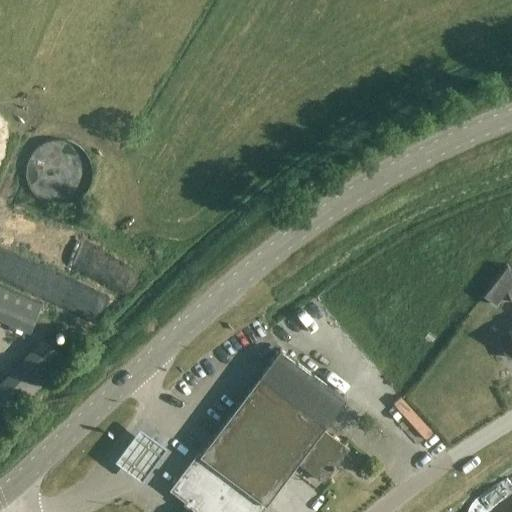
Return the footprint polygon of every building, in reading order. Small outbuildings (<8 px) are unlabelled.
[(84,193),(87,188),(90,182),(91,176),(92,170),(91,163),(89,157),(85,152),(81,147),(76,143),(70,140),(64,139),(58,139),(52,139),(45,141),(40,145),(35,149),(31,154),(29,159),(27,165),(27,171),(27,177),(29,183),(32,188),(35,193),(40,197),(45,200),(50,202),(56,204),(62,203),(68,202),(74,200),(79,197),(84,193)] [(0,316),(32,330),(43,303),(0,285),(0,316)] [(65,358),(45,338),(0,386),(0,406),(10,416),(65,358)] [(326,424),(327,425),(347,398),(280,348),(275,355),(260,375),(299,404),(326,424)] [(260,456),(279,431),(299,404),(260,375),(221,428),(260,456)] [(279,431),(306,451),(298,462),(324,482),(350,449),(323,429),(326,424),(299,404),(279,431)] [(260,456),(221,428),(211,440),(250,469),(260,456)] [(260,511),(298,462),(306,451),(279,431),(260,456),(250,469),(211,440),(201,454),(199,452),(192,460),(226,486),(233,477),(240,483),(238,485),(235,483),(217,507),(224,511),(260,511)] [(139,432),(114,465),(139,484),(164,451),(139,432)] [(233,477),(226,486),(192,460),(170,489),(186,501),(183,504),(186,506),(181,511),(224,511),(217,507),(235,483),(238,485),(240,483),(233,477)]
